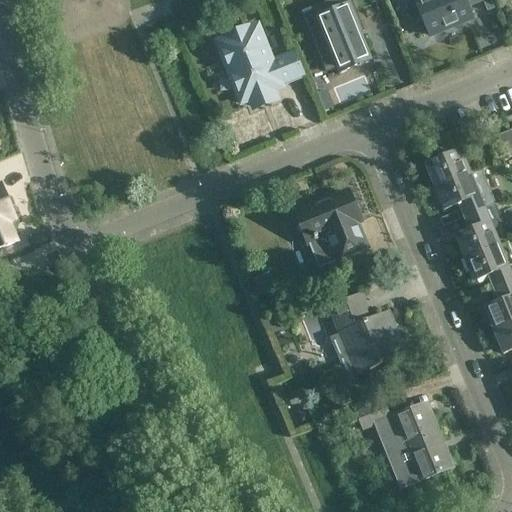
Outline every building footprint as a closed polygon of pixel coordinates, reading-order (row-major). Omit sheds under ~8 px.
[(464,0),(428,0),(415,6),(428,39),(473,20),(464,0)] [(338,74),(371,61),(349,6),(315,19),(338,74)] [(257,29),(218,44),(242,103),(250,100),(254,108),(275,100),(271,92),(280,88),(304,77),(295,53),(270,63),(257,29)] [(511,131),(497,138),(496,138),(505,160),(511,157),(511,131)] [(428,167),(438,190),(473,176),(464,153),(458,155),(452,142),(437,148),(442,161),(428,167)] [(473,176),(438,190),(446,212),(461,206),(466,220),(496,208),(492,197),(477,203),(476,200),(482,198),(473,176)] [(350,195),(298,216),(302,224),(299,232),(319,241),(322,249),(317,261),(322,272),(370,251),(359,226),(362,224),(361,220),(363,215),(360,208),(355,206),(350,195)] [(496,208),(466,220),(471,232),(457,238),(466,262),(502,247),(492,224),(502,221),(496,208)] [(502,247),(466,262),(475,283),(490,277),(495,291),(511,284),(511,283),(511,284),(505,271),(511,269),(502,247)] [(345,264),(337,267),(340,275),(348,272),(345,264)] [(337,272),(326,276),(331,287),(342,283),(337,272)] [(511,284),(495,291),(501,304),(486,310),(495,333),(511,326),(511,284)] [(357,377),(407,357),(389,313),(372,320),(362,295),(329,309),(357,377)] [(33,314),(12,324),(18,338),(40,329),(33,314)] [(511,326),(495,333),(505,356),(511,352),(511,326)] [(364,430),(390,420),(383,402),(357,413),(364,430)] [(421,483),(454,469),(427,405),(394,419),(421,483)]
